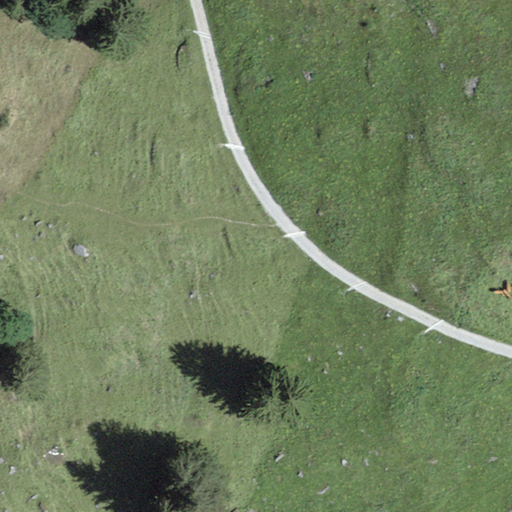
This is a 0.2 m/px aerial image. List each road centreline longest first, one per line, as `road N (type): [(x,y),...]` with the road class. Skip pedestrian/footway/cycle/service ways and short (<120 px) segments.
road 1 (track): [(284,220),(357,281),(511,349)]
road 2 (track): [(201,0),(237,136),(284,220)]
